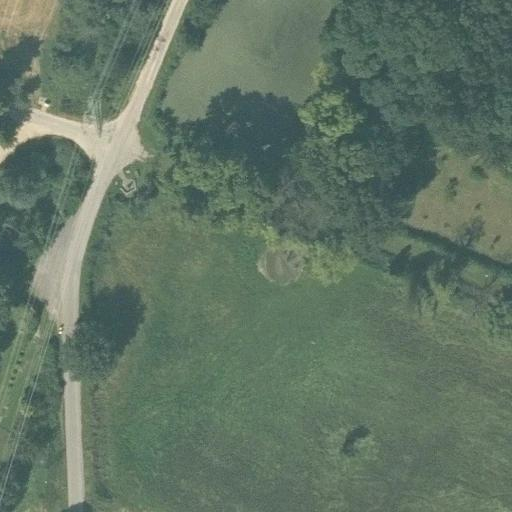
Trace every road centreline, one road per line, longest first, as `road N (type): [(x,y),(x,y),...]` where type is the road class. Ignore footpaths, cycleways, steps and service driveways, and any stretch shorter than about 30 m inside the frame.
road 1 (unclassified): [(79,511),(72,257),(115,144)]
road 2 (unclassified): [(115,144),(179,0)]
road 3 (unclassified): [(115,144),(0,107)]
